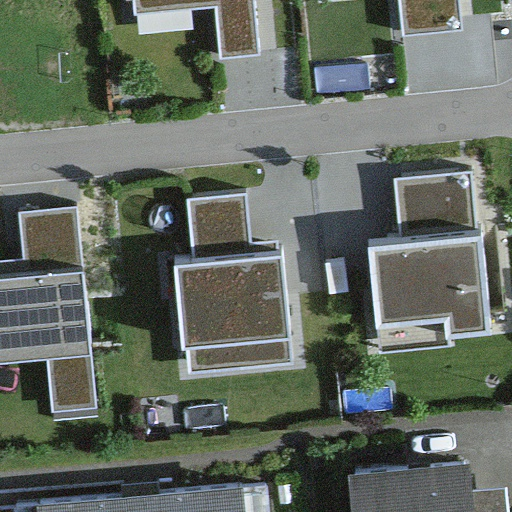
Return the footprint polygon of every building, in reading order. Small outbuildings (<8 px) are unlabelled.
[(253,0),(129,0),(130,6),(213,0),(216,0),(221,53),(258,50),(253,0)] [(460,0),(402,0),(406,25),(463,18),(460,0)] [(471,161),(395,170),(401,228),(371,231),(384,342),(450,334),(448,320),(488,315),(471,161)] [(246,185),(190,191),(196,249),(177,251),(189,365),(294,354),(282,241),(253,244),(246,185)] [(98,398),(78,197),(19,203),(23,250),(0,252),(0,256),(1,265),(0,265),(0,347),(46,343),(52,403),(98,398)] [(460,463),(338,474),(341,511),(506,511),(505,495),(463,499),(460,463)] [(253,511),(251,485),(10,508),(10,511),(253,511)]
